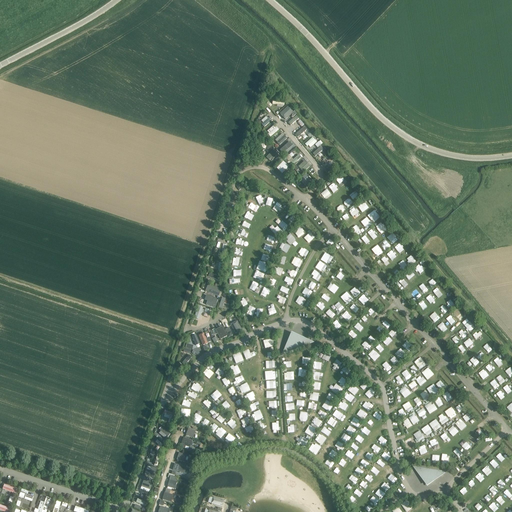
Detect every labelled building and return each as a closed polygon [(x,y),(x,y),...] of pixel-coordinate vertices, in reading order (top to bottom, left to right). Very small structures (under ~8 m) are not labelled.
[(286,120),(293,113),(288,107),(280,114),(286,120)] [(291,126),(299,119),(297,116),(288,123),(291,126)] [(262,125),(264,127),(271,121),(268,119),(262,125)] [(269,133),(268,134),(270,137),(279,130),(276,127),(275,128),(269,133)] [(298,137),(307,130),(305,127),(296,134),(298,137)] [(279,145),(287,138),(285,135),(277,142),(279,145)] [(307,147),(315,140),(313,138),(305,144),(307,147)] [(289,142),(280,150),(283,154),(292,145),(289,142)] [(315,156),(323,149),(321,147),(313,154),(315,156)] [(274,150),(267,158),(269,160),(271,158),(273,155),(275,157),(278,154),(276,152),(274,150)] [(293,160),(291,162),(293,165),(302,158),(299,155),(293,160)] [(300,165),(298,167),(303,173),(307,170),(310,167),(304,161),(300,165)] [(283,162),(277,168),(282,174),(289,167),(283,162)] [(330,166),(325,171),(327,174),(335,167),(333,164),(330,166)] [(305,175),(300,180),(305,186),(310,180),(305,175)] [(208,284),(205,291),(218,296),(219,296),(222,289),(208,284)] [(206,296),(204,300),(208,301),(212,303),(210,307),(215,308),(216,303),(217,303),(218,300),(206,296)] [(199,320),(203,308),(198,306),(194,318),(199,320)] [(231,324),(235,334),(242,331),(237,321),(231,324)] [(221,340),(227,336),(222,327),(216,330),(221,340)] [(199,336),(203,346),(208,343),(211,342),(209,337),(206,339),(204,333),(199,336)] [(290,337),(284,352),(287,353),(308,344),(310,341),(295,335),(293,335),(291,336),(290,337)] [(185,365),(192,357),(189,355),(182,363),(185,365)] [(172,423),(175,414),(165,410),(163,414),(170,416),(168,422),(172,423)] [(162,428),(160,431),(161,431),(166,436),(168,437),(170,434),(169,433),(162,428)] [(189,428),(186,435),(193,438),(196,431),(189,428)] [(192,440),(184,437),(182,441),(181,444),(180,447),(185,449),(186,446),(190,448),(192,440)] [(179,453),(177,460),(185,462),(187,455),(179,453)] [(173,465),(171,472),(184,476),(186,469),(181,467),(182,465),(177,464),(176,466),(173,465)] [(442,472),(418,468),(416,470),(426,483),(427,484),(429,484),(430,484),(443,474),(442,472)] [(169,480),(167,487),(168,487),(172,488),(175,489),(177,482),(175,482),(176,478),(173,477),(171,476),(170,477),(169,480)] [(141,487),(151,490),(153,483),(144,480),(141,487)] [(4,484),(2,490),(12,493),(15,494),(17,489),(4,484)] [(165,492),(162,500),(171,502),(173,495),(169,494),(170,491),(166,490),(165,492)] [(20,492),(18,497),(24,499),(24,500),(32,502),(34,497),(28,495),(20,492)] [(44,507),(41,511),(46,511),(48,508),(51,499),(46,497),(44,503),(43,507),(44,507)] [(212,505),(222,508),(224,500),(214,497),(212,505)] [(57,501),(52,511),(58,511),(60,509),(59,508),(61,502),(57,501)]
